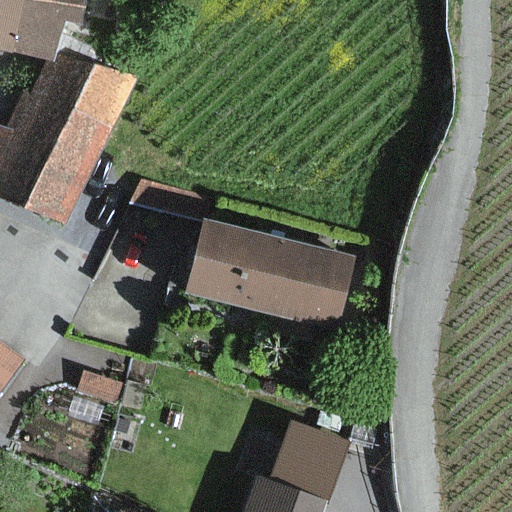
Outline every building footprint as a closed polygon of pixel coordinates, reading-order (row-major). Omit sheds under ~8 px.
[(4,50),(13,0),(0,0),(0,52),(3,53),(4,50)] [(13,0),(4,50),(47,63),(60,21),(74,25),(79,0),(13,0)] [(47,66),(41,65),(27,99),(17,95),(4,128),(0,127),(0,195),(61,223),(136,75),(54,55),(47,66)] [(125,206),(204,225),(210,199),(138,180),(125,206)] [(346,259),(204,225),(188,292),(329,326),(346,259)] [(0,390),(21,359),(0,344),(0,390)] [(61,355),(52,383),(114,402),(123,374),(61,355)] [(266,480),(325,502),(346,442),(287,421),(266,480)] [(266,480),(253,475),(239,511),(321,511),(325,502),(266,480)]
